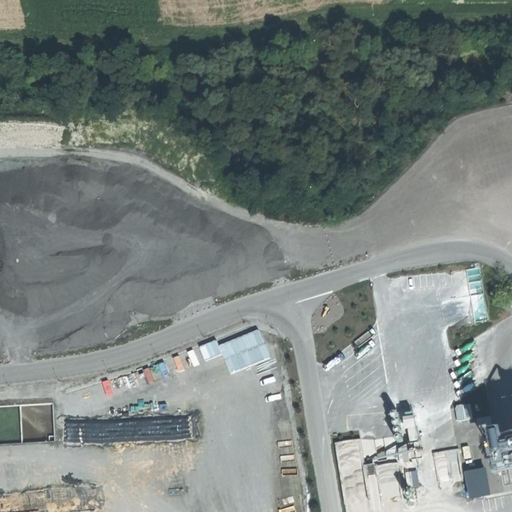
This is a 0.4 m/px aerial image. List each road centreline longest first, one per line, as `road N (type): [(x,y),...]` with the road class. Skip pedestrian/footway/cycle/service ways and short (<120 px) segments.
road 1 (track): [(0,26),(511,14)]
road 2 (unknown): [(502,353),(511,483)]
